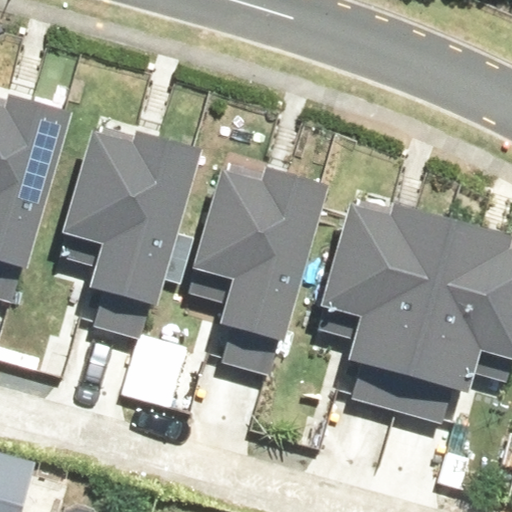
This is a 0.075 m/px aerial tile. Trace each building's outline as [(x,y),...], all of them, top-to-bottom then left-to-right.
[(0,256),(28,265),(73,117),(0,95),(0,256)] [(95,253),(86,284),(158,306),(203,158),(88,123),(52,240),(95,253)] [(227,282),(218,313),(290,335),(335,187),(220,152),(184,269),(227,282)] [(511,250),(341,206),(316,301),(365,313),(354,353),(466,382),(477,341),(511,350),(511,250)] [(0,451),(0,511),(22,511),(36,461),(0,451)]
